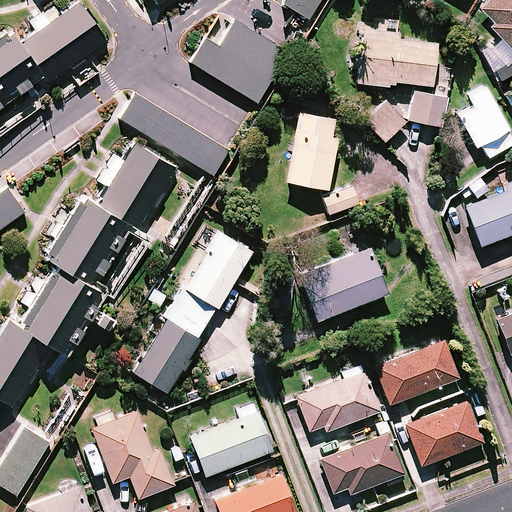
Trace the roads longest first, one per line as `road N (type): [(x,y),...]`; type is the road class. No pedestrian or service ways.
road 1 (residential): [(0,157),(140,48)]
road 2 (residential): [(140,48),(240,118)]
